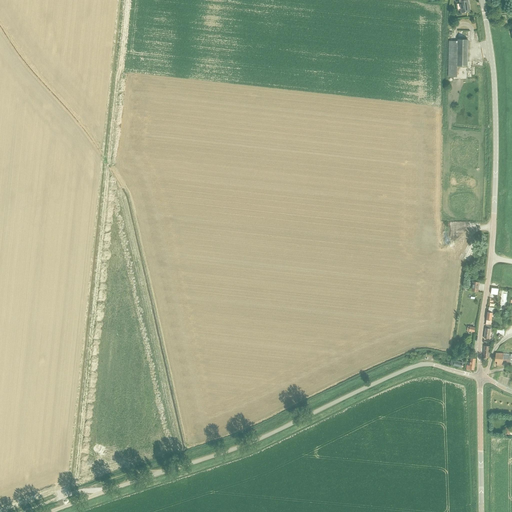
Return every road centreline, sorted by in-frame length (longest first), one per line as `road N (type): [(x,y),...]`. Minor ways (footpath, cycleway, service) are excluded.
road 1 (unclassified): [(50,511),(255,440),(411,367),(433,365)]
road 2 (tertiary): [(479,376),(496,158),(481,0)]
road 3 (tertiary): [(481,511),(479,376)]
